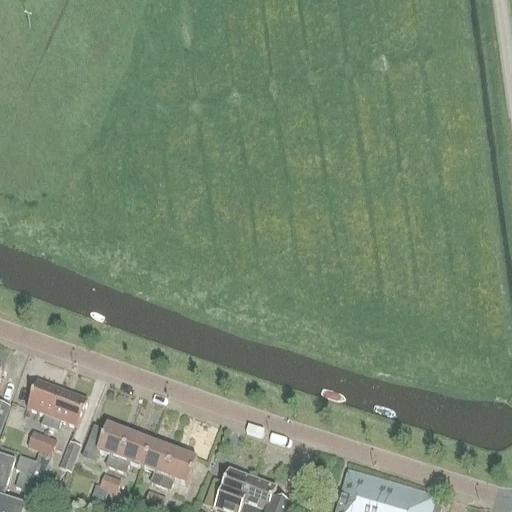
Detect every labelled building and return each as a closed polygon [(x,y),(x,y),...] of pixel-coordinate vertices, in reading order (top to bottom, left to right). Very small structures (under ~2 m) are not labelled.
[(48,431),(62,395),(37,385),(26,412),(43,418),(40,428),(48,431)] [(62,395),(48,431),(56,434),(60,425),(77,431),(87,404),(62,395)] [(0,405),(0,438),(11,409),(0,405)] [(121,467),(136,431),(113,422),(99,458),(121,467)] [(143,475),(157,439),(136,431),(121,467),(143,475)] [(33,436),(28,451),(40,455),(45,440),(33,435),(33,436)] [(164,483),(178,447),(157,439),(143,475),(164,483)] [(37,465),(34,475),(39,477),(46,472),(48,467),(51,459),(52,459),(58,444),(45,440),(40,455),(37,462),(36,464),(37,465)] [(71,476),(81,449),(70,445),(60,472),(71,476)] [(186,491),(200,455),(178,447),(164,483),(186,491)] [(0,511),(23,511),(25,507),(3,500),(15,462),(0,456),(0,511)] [(20,474),(14,491),(28,495),(33,477),(34,475),(37,465),(36,464),(20,459),(15,473),(20,474)] [(241,511),(243,507),(252,483),(228,474),(224,486),(214,482),(204,509),(213,511),(241,511)] [(440,511),(441,509),(433,507),(436,499),(348,474),(336,511),(440,511)] [(102,490),(120,494),(122,484),(105,480),(102,490)] [(289,511),(291,507),(273,500),(276,492),(252,483),(243,507),(241,511),(289,511)] [(108,507),(111,494),(101,492),(98,505),(108,507)] [(118,509),(121,496),(111,494),(108,507),(118,509)]
